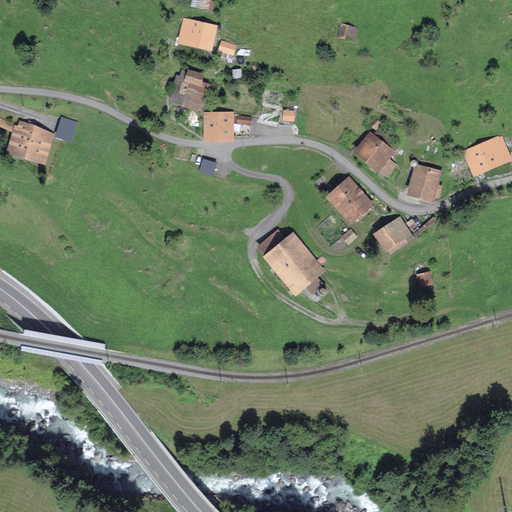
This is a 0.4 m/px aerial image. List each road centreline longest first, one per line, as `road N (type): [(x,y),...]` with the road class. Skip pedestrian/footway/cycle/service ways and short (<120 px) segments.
road 1 (residential): [(0,89),(87,101),(192,144),(317,145),(414,212),(511,183)]
road 2 (secondary): [(201,511),(76,357),(0,289)]
